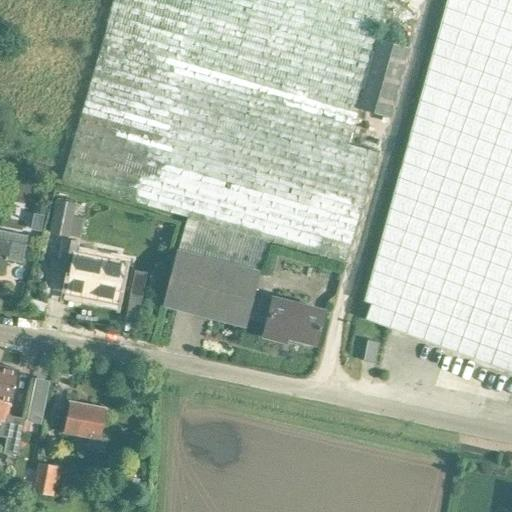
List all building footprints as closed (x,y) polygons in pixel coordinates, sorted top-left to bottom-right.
[(113,0),(61,179),(188,216),(180,242),(262,266),(270,239),(347,262),(378,153),(349,144),(359,109),(388,117),(408,47),(375,37),(385,0),(113,0)] [(511,0),(446,0),(359,317),(511,373),(511,0)] [(56,200),(50,232),(69,236),(75,204),(56,200)] [(0,230),(0,271),(4,272),(6,258),(21,261),(26,236),(0,230)] [(62,239),(58,264),(71,266),(70,273),(66,293),(81,296),(82,292),(117,299),(124,263),(76,253),(78,242),(62,239)] [(177,251),(163,305),(245,326),(247,318),(266,323),(262,336),(285,342),(286,337),(315,344),(324,311),(273,298),(271,304),(252,299),(259,272),(177,251)] [(367,340),(363,361),(375,363),(379,343),(367,340)] [(18,370),(0,366),(0,436),(4,437),(1,453),(17,456),(24,419),(9,416),(18,370)] [(106,408),(69,401),(63,433),(90,438),(88,449),(103,451),(105,439),(100,438),(106,408)] [(35,482),(34,491),(53,494),(58,467),(39,464),(35,482)] [(20,479),(18,488),(34,491),(35,482),(20,479)]
